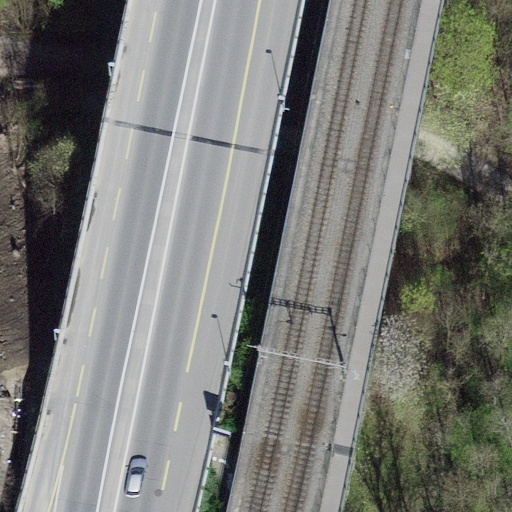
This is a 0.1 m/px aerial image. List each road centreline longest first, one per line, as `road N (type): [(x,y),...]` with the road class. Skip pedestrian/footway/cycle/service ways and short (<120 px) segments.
road 1 (track): [(0,57),(60,55),(294,98),(422,149),(511,197)]
road 2 (primary): [(113,511),(212,0)]
